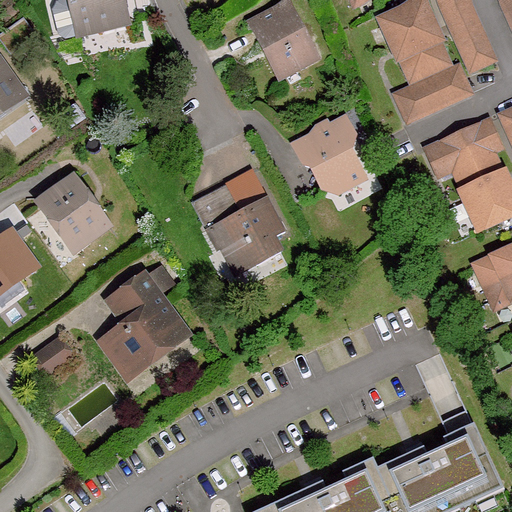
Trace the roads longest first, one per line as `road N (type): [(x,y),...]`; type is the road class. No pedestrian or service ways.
road 1 (residential): [(398,354),(252,421),(107,511)]
road 2 (residential): [(0,505),(38,478),(47,444),(0,379)]
road 3 (residential): [(164,0),(225,120)]
